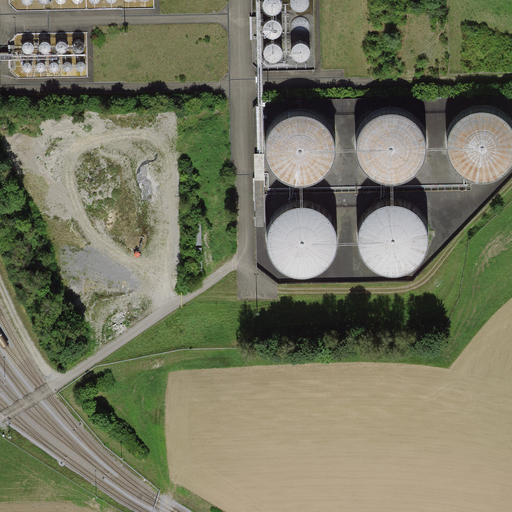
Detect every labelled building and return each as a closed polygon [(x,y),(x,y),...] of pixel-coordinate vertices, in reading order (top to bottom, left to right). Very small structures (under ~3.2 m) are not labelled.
[(264,0),(265,3),(266,5),(268,6),(269,7),(271,8),(273,8),(276,7),(278,6),(280,3),(281,1),(280,0),(264,0)] [(267,20),(266,21),(265,23),(264,26),(265,29),(266,31),(267,33),(269,34),(271,34),(273,35),(276,34),(278,33),(280,30),(281,28),(281,25),(280,24),(280,22),(278,21),(277,19),(275,19),(273,18),(271,18),(269,19),(267,20)] [(56,42),(55,43),(55,45),(55,46),(56,48),(57,49),(59,50),(63,50),(65,48),(66,46),(65,43),(64,41),(61,40),(58,40),(56,42)] [(74,42),(73,44),(72,45),(72,46),(73,48),(74,50),(76,51),(80,50),(82,48),(83,46),(82,43),(81,41),(78,40),(75,41),(74,42)] [(23,43),(22,44),(21,46),(21,47),(22,49),(23,50),(26,51),(29,51),(31,49),(32,47),(31,44),(30,42),(27,41),(24,41),(23,43)] [(40,43),(39,45),(39,46),(39,48),(39,49),(41,51),(43,52),(46,51),(48,49),(49,47),(49,44),(47,43),(44,41),(42,42),(40,43)] [(266,45),(265,47),(263,49),(263,51),(263,55),(265,57),(266,58),(268,59),(269,60),(272,60),(274,59),(276,58),(278,55),(279,53),(279,51),(279,49),(278,47),(277,46),(275,45),(273,44),(271,43),(269,44),(267,44),(266,45)] [(295,47),(294,48),(293,50),(292,53),(293,56),(294,58),(296,59),(297,61),(299,61),(301,61),(304,61),(306,59),(308,56),(309,54),(309,52),(308,50),(308,49),(306,47),(305,46),(303,45),(301,45),(299,45),(297,46),(295,47)] [(76,62),(75,64),(74,65),(75,67),(75,68),(76,70),(79,71),(82,70),(84,68),(85,66),(84,63),(83,61),(80,60),(77,61),(76,62)] [(49,63),(48,65),(48,66),(48,68),(49,69),(50,71),(52,72),(56,71),(58,69),(58,67),(58,64),(56,63),(53,61),(51,62),(49,63)] [(63,62),(61,64),(61,65),(61,67),(62,68),(63,70),(65,71),(69,71),(71,69),(72,66),(71,64),(70,62),(67,61),(64,61),(63,62)] [(23,63),(22,65),(21,67),(22,68),(22,70),(23,71),(26,72),(29,72),(31,70),(32,67),(31,65),(30,63),(27,62),(24,62),(23,63)] [(36,63),(35,65),(34,66),(35,68),(35,69),(36,71),(39,72),(42,71),(44,70),(45,67),(44,65),(43,63),(40,62),(37,62),(36,63)] [(411,175),(423,162),(428,145),(424,128),(413,115),(397,108),(380,110),(365,119),(356,134),(356,152),(364,167),(378,178),(395,180),(411,175)] [(501,174),(511,162),(511,126),(507,118),(493,110),(478,108),(463,114),(451,125),(446,140),(448,156),(457,169),(470,177),(486,179),(501,174)] [(308,182),(323,174),(333,160),(335,143),(329,127),(316,115),(299,111),(283,115),(270,127),(264,143),(266,160),(275,174),(291,182),(308,182)] [(413,265),(424,253),(428,236),(424,219),(413,206),(397,200),(380,202),(366,212),(358,227),(358,244),(366,259),(380,269),(397,271),(413,265)] [(312,271),(325,264),(334,251),(337,237),(333,222),(325,210),(311,203),(297,201),(282,206),(271,216),(265,230),(265,245),(272,259),(283,268),(297,273),(312,271)] [(92,394),(85,401),(93,409),(101,402),(92,394)]
